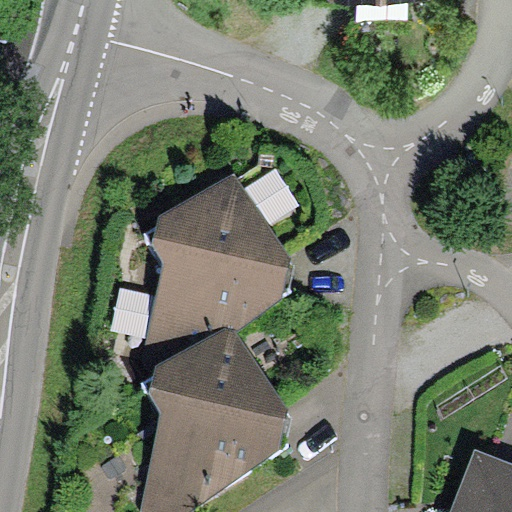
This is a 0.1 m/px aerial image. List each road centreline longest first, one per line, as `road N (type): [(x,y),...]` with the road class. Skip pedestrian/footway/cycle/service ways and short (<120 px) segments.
road 1 (tertiary): [(0,440),(13,270),(33,165),(77,31)]
road 2 (residential): [(77,31),(293,98),(382,162)]
road 3 (residential): [(379,261),(355,511)]
road 4 (residential): [(382,162),(445,121),(479,81),(494,39),(496,0)]
road 5 (residential): [(511,311),(465,276),(379,261)]
